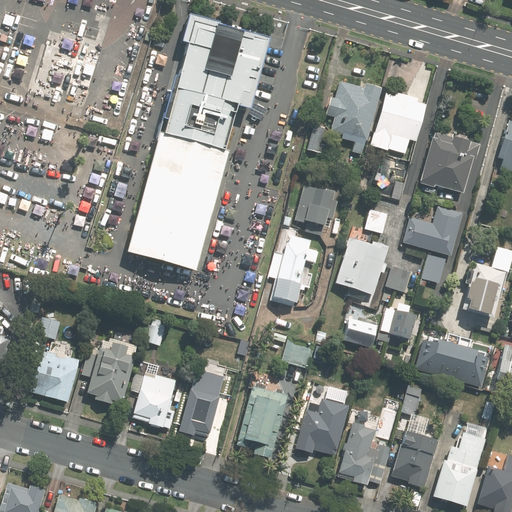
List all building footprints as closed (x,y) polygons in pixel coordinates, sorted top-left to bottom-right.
[(109,8),(81,0),(70,0),(59,45),(43,41),(29,95),(60,103),(65,84),(87,90),(109,8)] [(234,29),(188,16),(160,118),(166,120),(162,133),(158,132),(125,252),(194,271),(226,151),(223,150),(235,105),(248,109),(267,40),(233,31),(234,29)] [(332,98),(328,97),(324,114),(332,117),(328,130),(341,134),(340,138),(353,142),(351,152),(361,155),(379,88),(363,84),(362,88),(336,81),(332,98)] [(393,96),(384,94),(372,136),(390,141),(391,136),(414,142),(424,105),(415,102),(416,99),(394,93),(393,96)] [(511,122),(507,121),(496,158),(501,160),(498,169),(511,173),(511,122)] [(478,144),(432,132),(418,184),(432,188),(433,186),(461,194),(471,159),(474,160),(478,144)] [(322,139),(310,136),(306,151),(318,154),(322,139)] [(381,180),(382,181),(384,182),(385,182),(387,183),(388,183),(390,183),(391,182),(393,181),(394,181),(395,179),(396,178),(397,177),(397,175),(397,174),(397,172),(396,170),(396,169),(395,168),(394,167),(392,166),(391,165),(389,165),(388,165),(386,165),(385,165),(383,166),(382,167),(381,168),(380,170),(379,171),(379,173),(379,174),(379,176),(380,177),(380,179),(381,180)] [(333,193),(301,185),(292,220),(305,223),(306,221),(323,226),(325,218),(332,220),(336,201),(331,200),(333,193)] [(461,213),(435,206),(430,223),(408,218),(401,243),(450,255),(461,213)] [(387,214),(368,209),(363,229),(382,234),(387,214)] [(309,240),(287,235),(276,279),(274,278),(268,300),(292,306),(309,240)] [(385,250),(348,238),(334,282),(371,294),(385,250)] [(445,259),(426,254),(419,279),(437,284),(445,259)] [(504,270),(472,262),(459,309),(491,317),(504,270)] [(409,270),(391,265),(384,286),(403,292),(409,270)] [(415,315),(385,307),(378,331),(408,339),(415,315)] [(60,322),(42,317),(37,335),(55,340),(60,322)] [(375,325),(348,317),(341,340),(369,348),(375,325)] [(163,332),(154,329),(149,343),(158,346),(163,332)] [(0,370),(9,338),(0,335),(0,370)] [(310,344),(286,337),(280,361),(304,367),(310,344)] [(486,358),(423,341),(414,374),(476,391),(486,358)] [(108,350),(89,345),(81,375),(89,377),(85,393),(94,396),(93,400),(111,404),(112,401),(121,403),(133,357),(123,354),(125,347),(110,343),(108,350)] [(325,347),(314,344),(307,368),(318,371),(325,347)] [(239,349),(225,346),(223,354),(237,358),(239,349)] [(511,351),(502,348),(493,382),(511,387),(511,351)] [(43,359),(37,357),(28,392),(66,402),(77,360),(45,351),(43,359)] [(157,367),(137,361),(129,390),(138,392),(131,417),(148,422),(147,424),(161,428),(175,380),(155,375),(157,367)] [(287,395),(252,386),(235,444),(254,449),(252,455),(269,459),(287,395)] [(418,395),(406,392),(400,413),(413,416),(418,395)] [(216,403),(187,395),(177,432),(206,440),(216,403)] [(317,408),(305,405),(293,448),(311,453),(312,449),(333,455),(347,406),(320,398),(317,408)] [(494,403),(485,400),(480,420),(489,423),(494,403)] [(363,424),(350,421),(336,476),(351,480),(350,482),(365,486),(366,481),(379,484),(388,447),(377,444),(376,450),(368,448),(373,430),(362,427),(363,424)] [(436,440),(403,430),(389,475),(407,481),(406,483),(422,488),(436,440)] [(461,432),(456,448),(449,446),(445,460),(441,459),(431,496),(464,506),(484,439),(461,432)] [(502,470),(486,466),(475,504),(492,509),(491,511),(493,511),(507,511),(511,497),(511,456),(506,455),(502,470)] [(6,482),(0,503),(0,511),(37,511),(44,490),(29,486),(28,489),(6,482)] [(92,511),(95,503),(78,498),(78,501),(58,495),(52,511),(92,511)]
